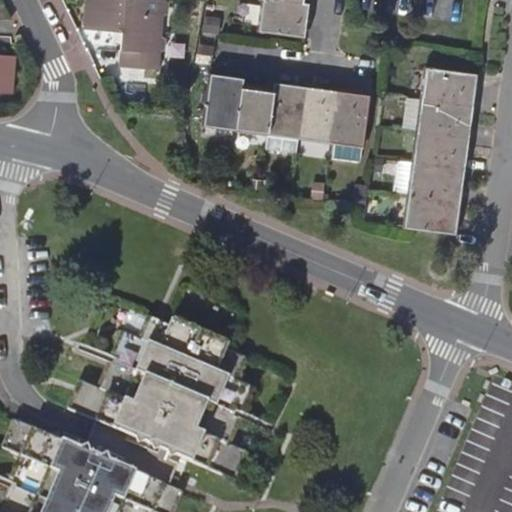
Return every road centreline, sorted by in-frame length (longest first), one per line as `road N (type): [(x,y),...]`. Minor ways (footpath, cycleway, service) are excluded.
road 1 (residential): [(47,153),(464,325)]
road 2 (residential): [(18,145),(5,172),(0,347),(9,375),(42,416),(88,435)]
road 3 (residential): [(380,511),(464,325)]
road 4 (residential): [(464,325),(480,300),(501,167)]
road 5 (residential): [(47,153),(58,71),(24,0)]
